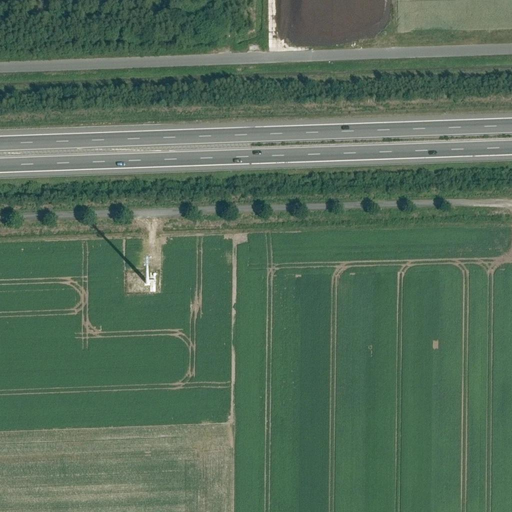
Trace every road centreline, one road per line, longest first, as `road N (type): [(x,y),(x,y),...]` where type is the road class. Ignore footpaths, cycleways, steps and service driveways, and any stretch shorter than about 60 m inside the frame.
road 1 (unclassified): [(0,68),(511,49)]
road 2 (trunk): [(0,168),(511,149)]
road 3 (trunk): [(511,125),(0,143)]
